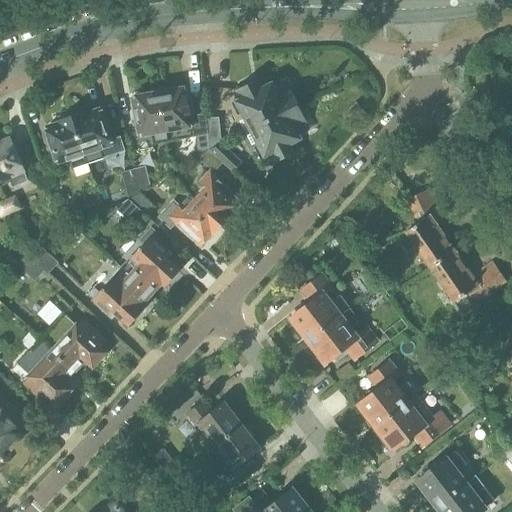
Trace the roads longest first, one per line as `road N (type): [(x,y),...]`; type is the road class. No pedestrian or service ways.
road 1 (secondary): [(0,68),(102,31),(176,16),(429,7)]
road 2 (residential): [(224,312),(423,89)]
road 3 (residential): [(23,511),(224,312)]
road 4 (residential): [(378,511),(224,312)]
road 5 (residential): [(511,189),(423,89)]
